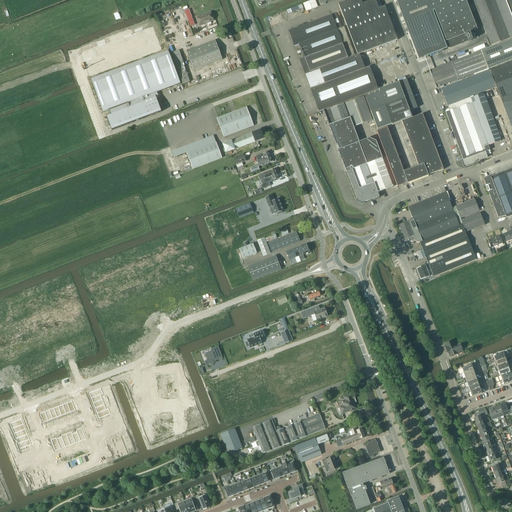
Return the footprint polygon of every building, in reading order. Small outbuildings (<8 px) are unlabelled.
[(315,0),(311,0),(303,3),(303,4),(306,11),(318,7),(315,0)] [(355,17),(379,8),(375,0),(371,0),(363,3),(361,0),(349,0),(348,1),(355,17)] [(447,48),(434,14),(433,11),(435,10),(436,13),(450,48),(469,41),(466,34),(477,29),(466,0),(396,0),(419,59),(447,48)] [(473,0),(491,46),(511,38),(511,17),(505,0),(473,0)] [(345,21),(355,17),(348,1),(339,4),(345,21)] [(351,38),(391,23),(385,6),(379,8),(355,17),(345,21),(351,38)] [(200,26),(214,21),(210,12),(197,17),(200,26)] [(299,44),(305,58),(300,60),(305,74),(359,54),(358,54),(355,56),(344,27),(342,28),(336,13),(332,15),(337,30),(299,44)] [(295,46),(299,44),(337,30),(332,15),(289,31),(295,46)] [(351,38),(358,54),(359,54),(398,40),(391,23),(351,38)] [(153,27),(106,45),(114,67),(161,50),(153,27)] [(489,69),(511,60),(511,39),(482,51),(489,69)] [(194,70),(222,60),(215,41),(186,51),(194,70)] [(168,50),(91,79),(103,112),(109,110),(111,115),(107,116),(112,130),(161,112),(156,98),(159,97),(157,92),(180,83),(168,50)] [(179,50),(172,52),(183,84),(190,82),(179,50)] [(488,68),(482,51),(451,63),(451,62),(430,71),(437,88),(488,68)] [(365,68),(359,54),(305,74),(319,111),(378,89),(369,67),(365,68)] [(511,61),(489,70),(496,87),(511,128),(511,61)] [(442,88),(441,89),(448,106),(450,111),(446,112),(448,119),(453,132),(455,138),(460,151),(463,160),(465,166),(488,157),(486,152),(485,152),(490,150),(488,146),(501,141),(484,93),(474,97),(473,96),(496,87),(489,70),(442,88)] [(378,130),(392,124),(392,125),(402,122),(412,118),(410,111),(411,110),(417,108),(407,79),(365,95),(366,98),(371,111),(378,130)] [(351,119),(354,127),(373,120),(364,97),(324,111),(330,127),(351,119)] [(224,137),(254,126),(247,107),(217,118),(224,137)] [(438,172),(443,169),(423,114),(412,118),(402,122),(419,166),(404,171),(387,127),(377,131),(398,187),(438,172)] [(359,140),(354,127),(351,119),(330,127),(333,135),(333,134),(338,148),(359,140)] [(228,152),(255,142),(264,138),(260,130),(252,133),(235,140),(235,141),(234,142),(233,141),(225,144),(228,152)] [(222,158),(222,157),(216,141),(214,136),(205,139),(171,151),(174,157),(187,152),(193,169),(222,158)] [(338,148),(346,169),(353,167),(354,169),(367,164),(383,158),(376,141),(370,138),(359,142),(359,140),(338,148)] [(263,159),(270,156),(268,152),(256,156),(258,160),(262,159),(263,159)] [(234,158),(236,165),(237,168),(243,166),(242,163),(246,161),(244,154),(234,158)] [(262,159),(258,160),(258,161),(257,161),(259,166),(272,161),(270,156),(263,159),(262,159)] [(367,164),(378,192),(393,187),(393,186),(383,158),(367,164)] [(378,192),(367,164),(354,169),(353,167),(346,169),(351,183),(358,201),(362,203),(380,196),(378,192)] [(486,186),(485,186),(488,192),(490,191),(491,194),(500,217),(505,216),(506,218),(511,216),(511,168),(494,176),(491,177),(490,177),(486,179),(488,185),(486,186)] [(267,172),(263,174),(265,178),(277,174),(275,169),(267,172)] [(277,174),(265,178),(261,180),(262,183),(263,185),(261,186),(262,189),(270,186),(269,183),(270,182),(269,182),(279,178),(277,174)] [(414,220),(451,205),(446,192),(408,207),(414,220)] [(272,195),(265,197),(269,208),(270,208),(272,215),(275,213),(275,214),(277,213),(278,214),(282,213),(281,211),(283,211),(279,199),(274,201),(272,195)] [(461,218),(479,211),(475,199),(456,206),(461,218)] [(236,209),(240,218),(254,213),(250,203),(236,209)] [(408,223),(413,236),(415,240),(418,242),(419,242),(423,251),(466,234),(462,224),(459,226),(453,212),(451,205),(414,220),(408,223)] [(461,220),(463,224),(466,232),(485,225),(480,213),(461,220)] [(413,236),(408,223),(408,222),(400,226),(405,239),(413,236)] [(296,232),(287,235),(291,245),(300,241),(296,232)] [(466,234),(423,251),(427,261),(426,262),(424,264),(425,266),(417,269),(421,280),(430,276),(429,275),(432,273),(433,277),(476,259),(466,234)] [(272,252),(291,245),(287,235),(268,243),(272,252)] [(491,247),(503,243),(500,235),(488,240),(491,247)] [(271,253),(265,238),(257,241),(263,256),(271,253)] [(243,259),(257,253),(253,244),(239,249),(243,259)] [(305,259),(303,255),(309,252),(306,244),(286,252),(289,260),(299,256),(301,261),(305,259)] [(276,256),(248,267),(253,281),(277,271),(278,274),(282,272),(281,270),(276,256)] [(311,303),(315,301),(314,299),(320,296),(319,291),(308,295),(311,303)] [(308,305),(305,295),(301,297),(304,304),(298,306),(299,309),(301,308),(302,308),(308,305)] [(286,296),(277,299),(280,304),(288,301),(286,296)] [(300,296),(294,299),(297,306),(303,304),(300,296)] [(320,310),(319,306),(301,313),(303,319),(307,317),(307,318),(309,318),(308,317),(315,314),(317,320),(328,316),(325,308),(320,310)] [(284,342),(279,344),(280,346),(285,345),(285,344),(293,341),(289,329),(284,318),(281,320),(285,331),(281,332),(284,342)] [(248,342),(245,343),(247,347),(250,346),(250,348),(262,344),(260,339),(265,337),(262,330),(253,334),(255,337),(247,340),(248,342)] [(450,357),(458,354),(463,351),(461,344),(453,347),(451,341),(445,343),(446,346),(445,347),(447,352),(448,352),(450,357)] [(208,360),(205,361),(207,365),(214,362),(214,361),(223,358),(218,346),(211,348),(212,351),(205,354),(208,360)] [(495,362),(505,358),(504,353),(494,357),(495,362)] [(497,366),(507,363),(505,358),(495,362),(497,366)] [(497,366),(495,367),(496,372),(499,371),(509,367),(507,363),(497,366)] [(472,365),(462,368),(463,373),(473,370),(472,365)] [(500,376),(510,372),(509,367),(499,371),(500,376)] [(473,370),(463,373),(465,378),(475,374),(473,370)] [(500,376),(498,377),(499,381),(511,376),(510,372),(500,376)] [(465,378),(462,379),(464,384),(467,383),(477,379),(475,374),(465,378)] [(501,386),(504,385),(511,382),(511,376),(499,381),(501,386)] [(477,379),(467,383),(469,387),(478,384),(477,379)] [(469,387),(466,388),(467,393),(480,388),(478,384),(469,387)] [(480,388),(467,393),(469,398),(472,397),(482,393),(480,388)] [(98,389),(89,393),(92,398),(101,395),(98,389)] [(342,415),(348,412),(356,409),(354,403),(351,393),(343,396),(344,400),(340,401),(342,405),(338,407),(342,415)] [(101,395),(92,398),(93,403),(102,400),(101,395)] [(102,400),(93,403),(95,408),(104,405),(102,400)] [(72,401),(67,403),(71,412),(75,410),(72,401)] [(505,403),(500,405),(503,413),(504,416),(509,414),(509,413),(511,412),(510,406),(507,407),(505,403)] [(104,405),(95,408),(97,413),(106,410),(104,405)] [(500,405),(494,407),(497,415),(498,418),(499,420),(501,420),(500,417),(504,416),(503,413),(500,405)] [(494,407),(489,409),(491,417),(493,420),(498,418),(497,415),(494,407)] [(54,408),(49,410),(53,419),(57,417),(54,408)] [(475,417),(474,418),(476,423),(483,421),(481,417),(488,414),(487,413),(486,410),(485,410),(484,408),(478,411),(479,413),(474,414),(475,417)] [(106,410),(97,413),(99,418),(108,415),(106,410)] [(45,412),(40,413),(44,423),(48,421),(45,412)] [(263,454),(326,429),(320,414),(276,431),(272,420),(253,428),(263,454)] [(22,419),(12,422),(14,428),(24,424),(22,419)] [(483,421),(476,423),(478,429),(485,426),(488,425),(489,427),(492,426),(491,422),(484,424),(483,421)] [(24,424),(14,428),(16,433),(26,429),(24,424)] [(485,426),(478,429),(480,434),(487,432),(485,426)] [(353,435),(341,440),(341,439),(336,441),(338,447),(343,445),(360,438),(360,439),(365,437),(362,428),(356,431),(355,429),(351,430),(353,435)] [(26,429),(16,433),(18,438),(27,434),(26,429)] [(243,448),(235,429),(221,434),(228,454),(243,448)] [(82,430),(77,432),(81,441),(86,439),(82,430)] [(77,432),(72,434),(76,443),(81,441),(77,432)] [(487,432),(480,434),(482,440),(489,437),(487,432)] [(27,434),(18,438),(20,443),(29,439),(27,434)] [(72,434),(67,436),(71,445),(76,443),(72,434)] [(295,448),(301,463),(322,454),(318,445),(329,440),(327,435),(316,439),(315,438),(295,447),(295,448)] [(67,436),(62,438),(66,447),(71,445),(67,436)] [(489,437),(482,440),(484,445),(491,443),(494,442),(492,436),(489,437)] [(117,442),(108,445),(110,450),(111,449),(112,450),(122,446),(120,441),(123,440),(121,437),(116,439),(117,442)] [(62,438),(57,440),(61,449),(66,447),(62,438)] [(29,439),(20,443),(22,448),(31,445),(29,439)] [(57,440),(52,442),(55,451),(61,449),(57,440)] [(370,458),(374,456),(373,455),(380,452),(376,440),(368,443),(368,444),(365,445),(370,458)] [(491,443),(484,445),(486,451),(493,448),(496,447),(494,442),(491,443)] [(122,446),(112,450),(114,456),(121,453),(122,456),(128,454),(127,451),(124,451),(122,446)] [(493,448),(486,451),(488,456),(495,453),(497,452),(496,447),(493,448)] [(495,453),(488,456),(490,462),(494,460),(497,459),(495,453)] [(322,460),(325,467),(327,472),(330,471),(339,468),(334,457),(327,460),(326,458),(322,460)] [(363,484),(390,474),(384,458),(343,473),(351,496),(352,496),(357,510),(371,505),(365,490),(367,490),(366,486),(364,486),(363,484)] [(292,462),(287,464),(290,473),(296,471),(292,462)] [(286,463),(281,465),(281,466),(285,476),(290,473),(287,464),(286,463)] [(496,465),(492,467),(494,473),(501,470),(504,469),(502,463),(499,464),(496,465)] [(281,466),(276,468),(279,478),(285,476),(281,466)] [(276,468),(270,470),(274,480),(279,478),(276,468)] [(501,470),(494,473),(496,478),(503,476),(506,475),(504,469),(501,470)] [(33,471),(28,473),(29,476),(31,475),(33,481),(44,476),(43,475),(44,475),(43,470),(34,474),(33,471)] [(267,472),(261,474),(265,483),(270,481),(267,472)] [(261,474),(256,476),(260,485),(265,483),(261,474)] [(35,486),(33,487),(34,490),(40,488),(39,485),(46,482),(44,476),(33,481),(35,486)] [(256,476),(251,478),(254,487),(260,485),(256,476)] [(503,476),(496,478),(498,484),(501,483),(502,487),(511,484),(509,479),(505,481),(503,476)] [(251,478),(245,480),(249,489),(254,487),(251,478)] [(393,485),(391,478),(376,484),(377,486),(381,485),(383,489),(393,485)] [(240,481),(244,491),(249,489),(245,480),(240,482),(240,481)] [(235,482),(234,483),(238,494),(244,491),(240,481),(235,483),(235,482)] [(234,483),(229,484),(230,486),(233,496),(238,494),(234,483)] [(229,484),(222,487),(225,495),(227,494),(228,498),(233,496),(230,486),(229,484)] [(294,492),(289,494),(291,500),(301,496),(299,490),(303,488),(302,485),(292,488),(294,492)] [(394,485),(390,486),(390,487),(387,489),(389,495),(393,493),(397,492),(394,485)] [(198,495),(195,496),(198,504),(200,503),(203,510),(211,507),(206,495),(205,494),(199,497),(198,495)] [(270,495),(265,497),(269,509),(275,506),(270,495)] [(194,496),(184,500),(188,511),(192,511),(196,511),(193,504),(196,503),(194,496)] [(404,511),(403,507),(405,506),(403,503),(402,504),(399,496),(387,500),(388,502),(373,508),(374,511),(404,511)] [(264,498),(259,500),(264,511),(269,509),(265,497),(263,498),(264,498)] [(188,511),(184,500),(174,504),(177,510),(180,509),(180,511),(188,511)] [(259,500),(254,502),(257,511),(260,511),(264,511),(259,500)] [(257,511),(254,502),(249,504),(251,511),(257,511)]
